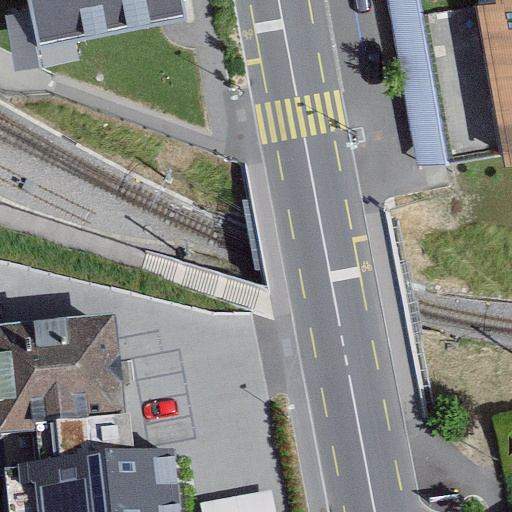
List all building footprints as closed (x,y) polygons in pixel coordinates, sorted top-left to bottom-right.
[(35,0),(41,29),(155,8),(165,6),(189,1),(188,0),(35,0)] [(449,165),(420,0),(389,0),(419,170),(449,165)] [(511,0),(420,0),(449,165),(508,154),(511,153),(511,0)] [(180,511),(174,453),(131,457),(118,319),(0,330),(0,473),(7,473),(11,511),(180,511)] [(202,511),(278,511),(273,486),(200,501),(202,511)]
